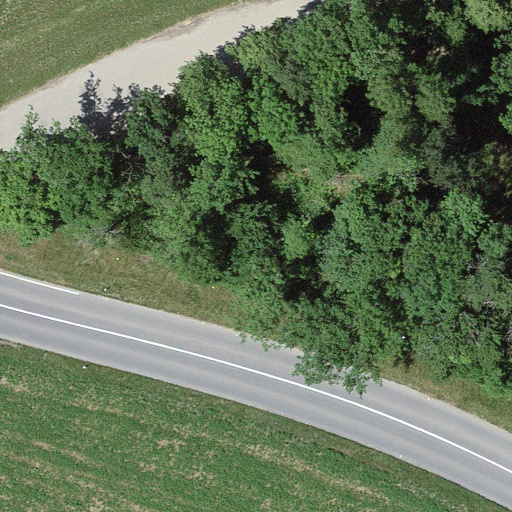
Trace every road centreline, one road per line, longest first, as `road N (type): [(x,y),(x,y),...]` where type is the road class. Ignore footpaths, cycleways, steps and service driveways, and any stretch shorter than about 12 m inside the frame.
road 1 (tertiary): [(511,470),(399,417),(226,357),(0,299)]
road 2 (track): [(345,0),(0,134)]
